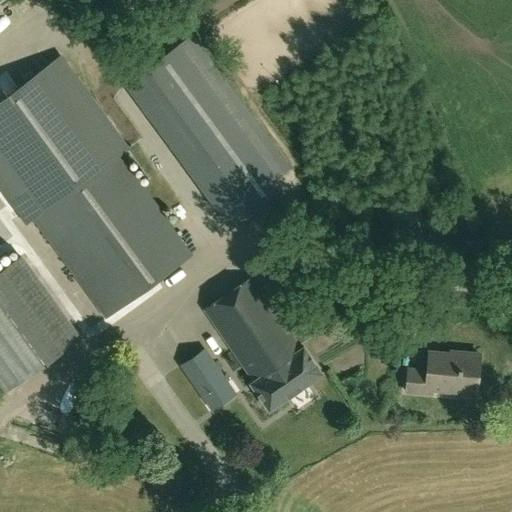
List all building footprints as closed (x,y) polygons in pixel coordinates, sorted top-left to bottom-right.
[(179,45),(129,82),(233,223),(283,187),(179,45)] [(190,255),(117,153),(124,148),(58,57),(0,98),(0,182),(26,218),(33,213),(107,315),(190,255)] [(208,222),(198,231),(220,256),(230,248),(208,222)] [(0,268),(0,384),(3,390),(77,336),(19,255),(0,268)] [(253,381),(250,383),(269,411),(322,375),(304,347),(300,350),(298,346),(314,335),(305,322),(289,333),(251,278),(205,309),(253,381)] [(206,346),(163,377),(198,425),(241,395),(206,346)] [(452,384),(476,386),(479,354),(460,352),(460,355),(428,352),(427,370),(407,368),(405,391),(432,393),(432,387),(452,388),(452,384)] [(137,379),(139,369),(120,365),(118,375),(137,379)] [(127,442),(138,384),(115,380),(105,438),(127,442)]
